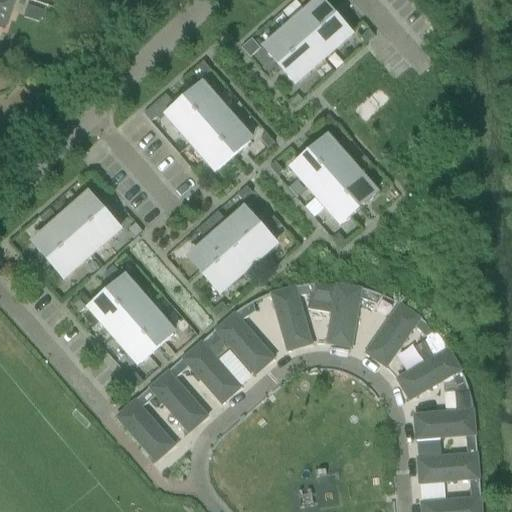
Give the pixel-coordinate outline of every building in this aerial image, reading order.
[(0,0),(0,29),(3,31),(14,0),(12,0),(0,0)] [(293,27),(307,44),(336,19),(322,2),(293,27)] [(37,23),(42,9),(27,5),(23,18),(37,23)] [(307,44),(322,60),(351,35),(336,19),(307,44)] [(279,69),(307,44),(293,27),(264,52),(279,69)] [(369,32),(360,40),(365,46),(374,38),(369,32)] [(249,42),(241,49),(246,55),(249,59),(259,51),(251,41),(249,42)] [(293,85),(322,60),(307,44),(279,69),(293,85)] [(205,77),(211,72),(203,63),(197,68),(205,77)] [(0,71),(0,80),(9,84),(12,75),(0,71)] [(184,102),(209,130),(225,116),(200,87),(184,102)] [(293,109),(301,102),(296,96),(288,103),(293,109)] [(167,116),(192,145),(209,130),(184,102),(167,116)] [(150,124),(156,119),(149,111),(143,116),(150,124)] [(234,159),(250,144),(225,116),(209,130),(234,159)] [(322,122),(330,131),(336,125),(328,116),(322,122)] [(217,173),(234,159),(209,130),(192,145),(217,173)] [(260,141),(268,150),(274,145),(266,136),(260,141)] [(309,155),(334,183),(350,169),(325,141),(309,155)] [(292,169),(317,198),(334,183),(309,155),(292,169)] [(364,157),(358,162),(366,171),(372,166),(364,157)] [(277,178),(283,173),(275,163),(269,169),(277,178)] [(359,212),(375,197),(350,169),(334,183),(359,212)] [(221,191),(213,182),(207,188),(215,197),(221,191)] [(342,226),(359,212),(334,183),(317,198),(342,226)] [(237,197),(243,203),(252,195),(246,189),(237,197)] [(62,222),(76,239),(105,214),(90,197),(62,222)] [(52,209),(59,216),(66,210),(60,202),(52,209)] [(56,218),(49,211),(39,220),(45,227),(56,218)] [(218,237),(232,253),(261,228),(246,212),(218,237)] [(119,230),(105,214),(76,239),(90,255),(119,230)] [(281,228),(273,219),(267,224),(275,233),(281,228)] [(33,247),(47,264),(76,239),(62,222),(33,247)] [(206,224),(197,232),(202,238),(211,230),(206,224)] [(135,226),(128,232),(135,240),(142,234),(135,226)] [(246,270),(275,245),(261,228),(232,253),(246,270)] [(338,235),(332,241),(340,250),(346,245),(338,235)] [(189,262),(204,279),(232,253),(218,237),(189,262)] [(62,280),(90,255),(76,239),(47,264),(62,280)] [(218,295),(246,270),(232,253),(204,279),(218,295)] [(113,268),(104,276),(109,282),(118,275),(113,268)] [(106,295),(131,323),(148,309),(123,280),(106,295)] [(271,297),(287,353),(311,346),(297,299),(309,297),(314,296),(316,287),(311,288),(302,288),(290,291),(284,292),(279,294),(271,297)] [(309,297),(307,312),(331,316),(336,287),(326,287),(316,287),(314,296),(309,297)] [(331,316),(326,345),(350,349),(358,300),(375,306),(380,298),(374,296),(364,292),(357,291),(346,289),(336,287),(331,316)] [(106,295),(90,309),(115,338),(131,323),(106,295)] [(79,302),(71,309),(77,316),(85,309),(79,302)] [(218,318),(227,311),(221,305),(212,312),(218,318)] [(235,316),(216,333),(255,377),(273,361),(240,324),(255,314),(252,305),(243,311),(235,316)] [(384,330),(366,356),(386,370),(414,329),(427,341),(435,336),(425,326),(417,320),(407,312),(404,310),(399,307),(384,330)] [(156,352),(173,337),(148,309),(131,323),(156,352)] [(140,366),(156,352),(131,323),(115,338),(140,366)] [(216,333),(183,362),(189,369),(222,406),(240,390),(215,362),(230,349),(216,333)] [(447,352),(397,381),(409,402),(452,377),(458,394),(467,393),(466,387),(464,382),(461,377),(457,368),(455,364),(453,360),(451,356),(447,352)] [(174,381),(189,369),(183,362),(150,391),(156,397),(188,435),(207,419),(174,381)] [(143,384),(135,375),(129,381),(137,390),(143,384)] [(141,410),(156,397),(150,391),(117,420),(155,464),(174,448),(141,410)] [(458,394),(454,394),(455,412),(470,411),(468,397),(468,393),(467,393),(458,394)] [(465,438),(467,457),(476,457),(472,413),(413,417),(416,442),(465,438)] [(469,482),(470,501),(479,500),(476,457),(467,457),(417,461),(419,486),(469,482)] [(480,511),(479,500),(470,501),(421,505),(421,511),(480,511)]
